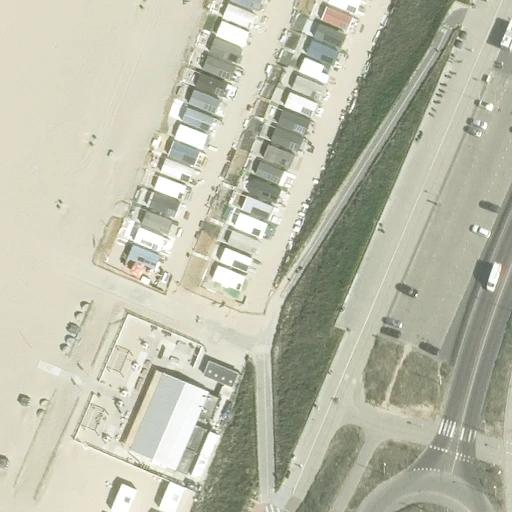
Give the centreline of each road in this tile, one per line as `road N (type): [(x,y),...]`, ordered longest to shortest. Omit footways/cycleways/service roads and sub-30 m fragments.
road 1 (primary): [(511,239),(420,488)]
road 2 (primary): [(464,500),(469,438),(511,306)]
